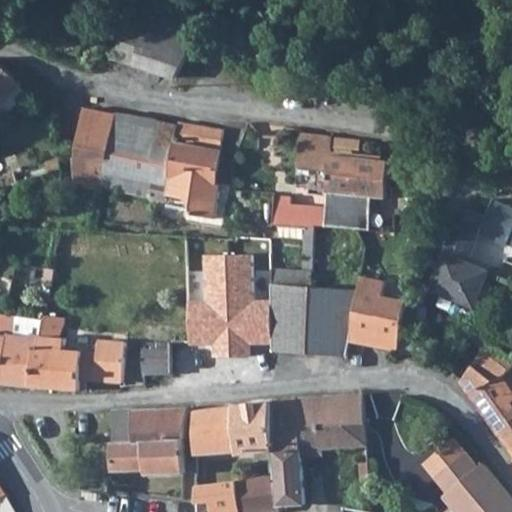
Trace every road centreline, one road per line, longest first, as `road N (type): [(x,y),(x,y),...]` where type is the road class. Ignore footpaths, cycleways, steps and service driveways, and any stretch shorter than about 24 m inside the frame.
road 1 (residential): [(0,407),(409,381),(436,391),(466,418),(511,481)]
road 2 (residential): [(511,160),(357,119),(123,93),(0,52)]
